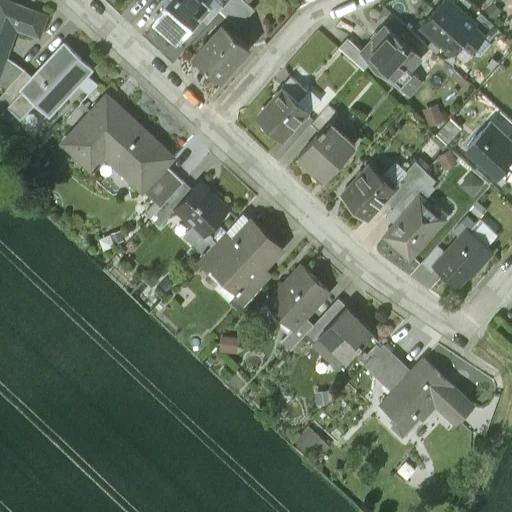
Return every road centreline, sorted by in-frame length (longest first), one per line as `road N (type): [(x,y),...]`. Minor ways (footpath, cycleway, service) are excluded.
road 1 (residential): [(212,127),(395,287),(461,328),(511,272)]
road 2 (residential): [(350,0),(312,17),(212,127)]
road 3 (residential): [(75,0),(212,127)]
road 4 (track): [(506,377),(461,511)]
